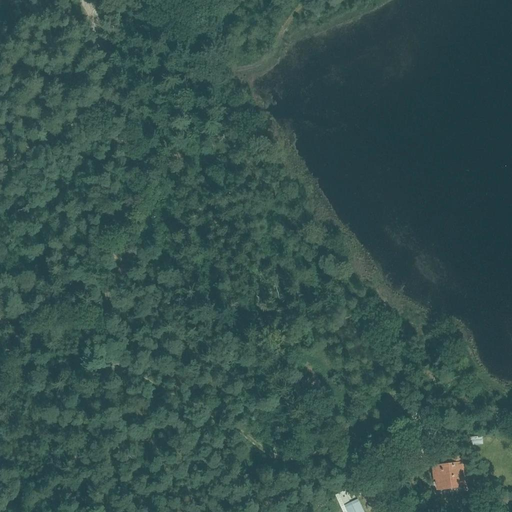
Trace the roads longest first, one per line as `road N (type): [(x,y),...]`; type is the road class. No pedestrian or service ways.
road 1 (unknown): [(374,511),(324,445),(254,440),(176,367),(86,349),(61,511)]
road 2 (track): [(0,161),(114,105),(106,73)]
